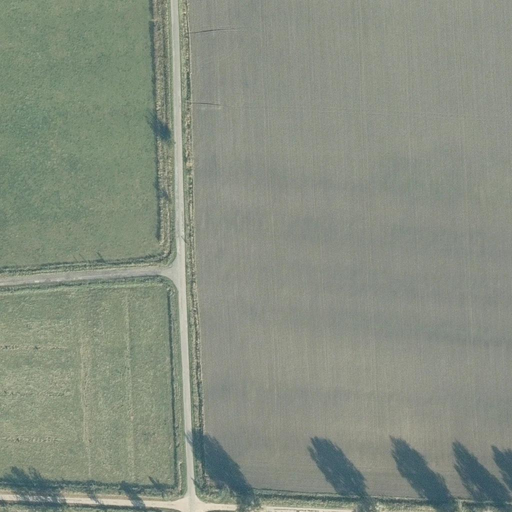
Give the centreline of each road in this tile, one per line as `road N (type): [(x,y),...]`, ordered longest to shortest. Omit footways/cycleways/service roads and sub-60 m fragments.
road 1 (residential): [(171,0),(191,505)]
road 2 (unclassified): [(191,505),(0,498)]
road 3 (unclassified): [(191,505),(347,511)]
